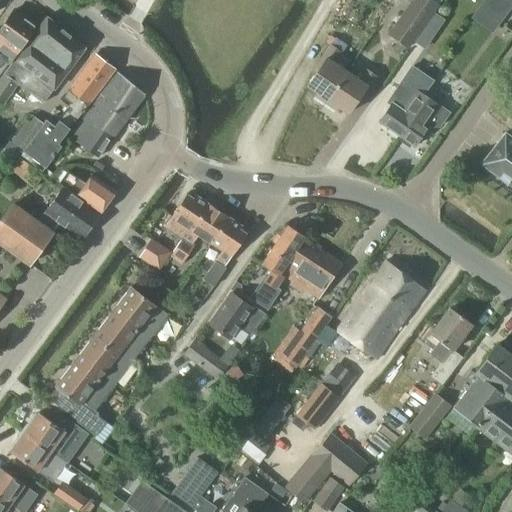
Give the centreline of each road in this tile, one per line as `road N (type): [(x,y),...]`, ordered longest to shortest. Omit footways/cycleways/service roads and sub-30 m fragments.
road 1 (tertiary): [(511,289),(372,198),(233,182),(164,151)]
road 2 (tertiary): [(0,374),(164,151)]
road 3 (tertiary): [(164,151),(171,110),(161,77),(61,0)]
road 4 (unknown): [(511,99),(417,223)]
